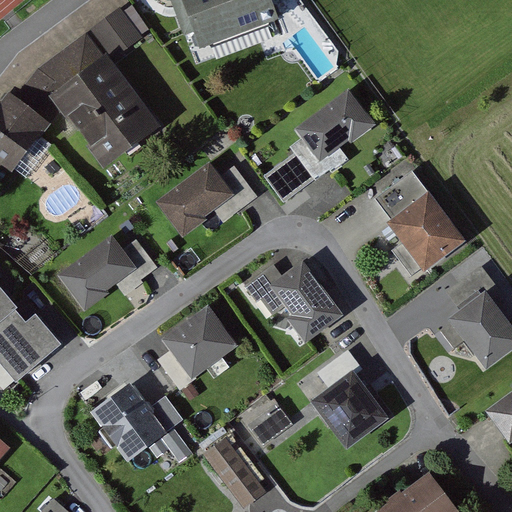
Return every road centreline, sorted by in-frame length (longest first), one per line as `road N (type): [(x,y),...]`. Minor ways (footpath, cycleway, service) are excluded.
road 1 (residential): [(441,428),(319,241),(297,233),(274,239),(67,379),(48,408),(53,440),(103,511)]
road 2 (residential): [(441,428),(334,510)]
